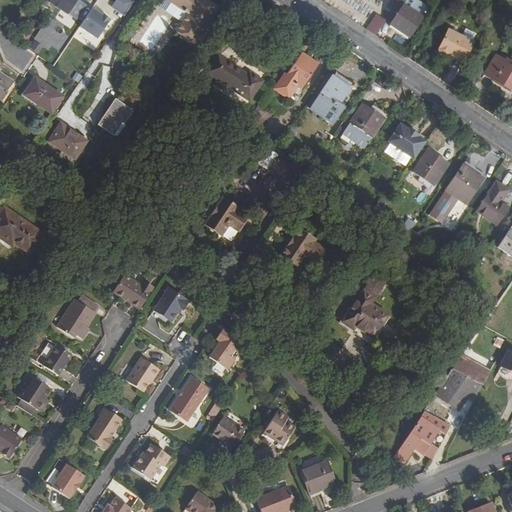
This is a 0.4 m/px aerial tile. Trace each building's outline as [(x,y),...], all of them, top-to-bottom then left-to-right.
[(77,0),(50,0),(48,4),(68,18),(80,1),(77,0)] [(124,16),(134,0),(133,0),(115,0),(111,7),(124,16)] [(188,15),(182,23),(176,32),(194,45),(218,10),(210,4),(209,5),(203,1),(203,0),(165,0),(171,4),(188,15)] [(188,15),(171,4),(166,12),(182,23),(188,15)] [(390,26),(408,38),(421,20),(403,7),(390,26)] [(92,10),(79,29),(97,42),(110,22),(92,10)] [(377,15),(367,30),(375,36),(385,21),(377,15)] [(473,42),(447,30),(437,50),(439,54),(444,57),(448,55),(449,53),(454,55),(453,57),(453,58),(463,63),(473,42)] [(302,89),(316,69),(306,62),(308,58),(300,53),(275,91),(282,96),(289,87),(288,86),(291,82),(302,89)] [(219,56),(208,73),(249,100),(262,81),(250,73),(248,76),(219,56)] [(497,56),(485,74),(511,91),(511,65),(511,66),(506,62),(497,56)] [(319,65),(308,58),(306,62),(316,69),(319,65)] [(0,72),(0,97),(0,98),(12,81),(0,72)] [(75,72),(72,79),(79,83),(82,75),(75,72)] [(335,73),(333,77),(349,88),(351,84),(335,73)] [(332,124),(343,108),(338,104),(349,88),(333,77),(311,109),(332,124)] [(61,96),(48,88),(34,78),(23,95),(50,113),(56,104),(61,96)] [(50,85),(48,88),(61,96),(56,104),(58,106),(65,96),(50,85)] [(354,91),(349,88),(338,104),(343,108),(354,91)] [(98,126),(106,131),(116,138),(126,125),(134,113),(116,100),(98,126)] [(371,111),(372,109),(363,103),(350,124),(356,128),(372,138),(384,120),(371,111)] [(258,105),(248,120),(260,129),(266,120),(260,116),(264,109),(258,105)] [(386,118),(372,109),(371,111),(384,120),(386,118)] [(414,160),(426,142),(418,137),(419,136),(409,128),(408,130),(400,124),(388,142),(391,144),(411,158),(414,160)] [(48,142),(63,152),(75,160),(82,150),(87,143),(61,125),(48,142)] [(129,127),(126,125),(116,138),(106,131),(103,136),(117,149),(129,127)] [(365,149),(372,138),(356,128),(349,138),(365,149)] [(87,153),(82,150),(75,160),(63,152),(60,157),(76,168),(87,153)] [(421,176),(435,185),(449,164),(429,150),(413,171),(421,176)] [(278,159),(269,172),(281,180),(277,186),(289,194),(302,176),(278,159)] [(458,171),(443,193),(463,207),(478,185),(458,171)] [(435,185),(421,176),(418,180),(431,189),(435,185)] [(497,182),(477,210),(497,224),(509,207),(501,201),(509,190),(497,182)] [(247,217),(237,210),(239,207),(224,196),(204,224),(221,235),(228,224),(238,231),(247,217)] [(371,214),(375,217),(387,200),(382,197),(371,214)] [(2,205),(0,207),(0,246),(8,251),(12,245),(28,256),(44,231),(2,205)] [(410,234),(415,221),(406,218),(401,231),(410,234)] [(511,224),(499,244),(511,253),(511,224)] [(299,228),(281,254),(297,265),(304,254),(316,263),(325,249),(313,241),(315,238),(299,228)] [(131,300),(130,302),(139,308),(152,288),(144,282),(141,286),(125,276),(114,292),(125,299),(126,296),(131,300)] [(168,288),(154,309),(172,322),(181,309),(183,310),(188,302),(168,288)] [(342,320),(352,327),(354,324),(371,335),(383,317),(367,306),(371,301),(361,294),(348,312),(342,320)] [(85,327),(86,328),(96,314),(94,313),(98,306),(82,296),(78,302),(75,300),(57,327),(74,339),(76,336),(82,340),(87,332),(83,330),(85,327)] [(383,317),(371,335),(367,340),(350,329),(352,327),(342,320),(348,312),(346,310),(335,325),(367,347),(386,320),(383,317)] [(230,356),(235,348),(239,343),(232,339),(233,337),(223,329),(216,340),(220,343),(209,358),(226,369),(229,368),(234,362),(233,359),(230,356)] [(500,348),(504,340),(497,337),(493,345),(500,348)] [(51,339),(37,360),(59,375),(73,353),(51,339)] [(240,352),(235,348),(230,356),(233,359),(234,362),(240,352)] [(511,352),(509,351),(508,350),(499,367),(511,374),(511,352)] [(489,372),(461,356),(452,369),(482,385),(489,372)] [(141,358),(126,381),(143,393),(153,378),(154,379),(159,370),(141,358)] [(452,369),(435,395),(453,407),(461,394),(473,402),(482,385),(452,369)] [(37,409),(45,397),(51,387),(33,376),(26,388),(22,386),(16,395),(19,397),(16,404),(32,414),(36,408),(37,409)] [(179,401),(177,401),(170,412),(187,423),(209,390),(192,379),(185,389),(185,392),(179,401)] [(185,389),(177,401),(179,401),(185,392),(185,389)] [(461,394),(453,407),(458,410),(467,398),(461,394)] [(45,397),(37,409),(41,411),(48,399),(45,397)] [(111,431),(114,433),(122,421),(106,410),(87,438),(103,449),(107,449),(111,443),(110,440),(109,440),(108,439),(109,436),(109,434),(111,431)] [(414,448),(432,460),(438,448),(430,444),(437,431),(444,435),(450,425),(424,411),(394,456),(404,463),(414,448)] [(276,413),(262,434),(281,447),(292,430),(283,423),(285,420),(276,413)] [(212,434),(221,440),(224,442),(223,444),(232,450),(244,431),(223,417),(212,434)] [(0,449),(1,450),(0,452),(8,458),(22,439),(1,425),(0,427),(0,426),(0,449)] [(171,458),(151,445),(141,460),(139,459),(132,470),(144,478),(153,477),(160,466),(163,468),(171,458)] [(324,462),(300,471),(309,494),(334,485),(324,462)] [(76,483),(78,485),(83,477),(66,464),(61,472),(57,472),(54,475),(55,479),(56,480),(50,487),(68,499),(74,491),(71,489),(76,483)] [(287,487),(258,499),(262,511),(286,511),(295,508),(287,487)] [(186,508),(186,510),(189,511),(215,511),(212,502),(197,493),(186,508)] [(129,511),(131,510),(115,499),(109,508),(107,507),(103,511),(129,511)] [(468,511),(467,511),(474,511),(491,506),(489,503),(483,505),(482,503),(472,507),(473,509),(468,511)]
